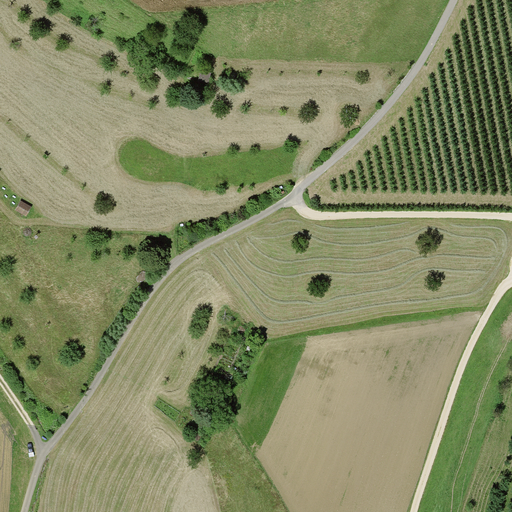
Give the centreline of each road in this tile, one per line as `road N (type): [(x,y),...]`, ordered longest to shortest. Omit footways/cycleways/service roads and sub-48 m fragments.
road 1 (track): [(24,511),(43,452),(88,401),(165,273),(297,197),(404,89),(455,0)]
road 2 (track): [(410,511),(475,335),(511,282)]
road 3 (track): [(511,219),(320,217),(297,197)]
